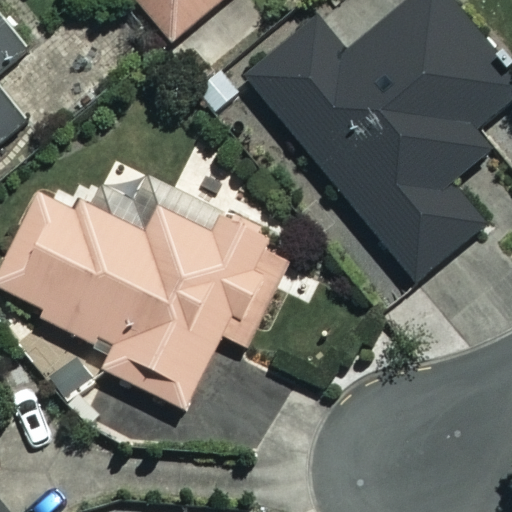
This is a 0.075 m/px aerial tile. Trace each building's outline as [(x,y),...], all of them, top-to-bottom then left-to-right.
[(136,0),(171,40),(219,0),(136,0)] [(511,97),(511,88),(442,0),(410,0),(342,54),(316,21),(245,76),(411,287),(489,226),(451,177),(487,148),(472,129),(511,97)] [(0,143),(23,125),(0,96),(0,75),(24,56),(0,26),(0,143)] [(193,215),(173,261),(32,196),(0,264),(0,290),(38,308),(33,318),(94,347),(98,339),(112,346),(101,369),(185,408),(219,334),(245,346),(287,258),(193,215)] [(0,430),(31,398),(0,366),(0,511),(1,511),(0,510),(0,430)]
